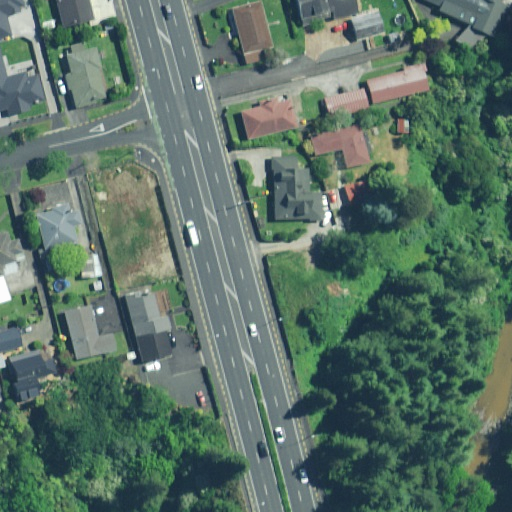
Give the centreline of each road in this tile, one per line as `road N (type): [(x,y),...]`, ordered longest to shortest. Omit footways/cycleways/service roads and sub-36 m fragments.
road 1 (secondary): [(287,511),(186,114)]
road 2 (residential): [(186,114),(0,159)]
